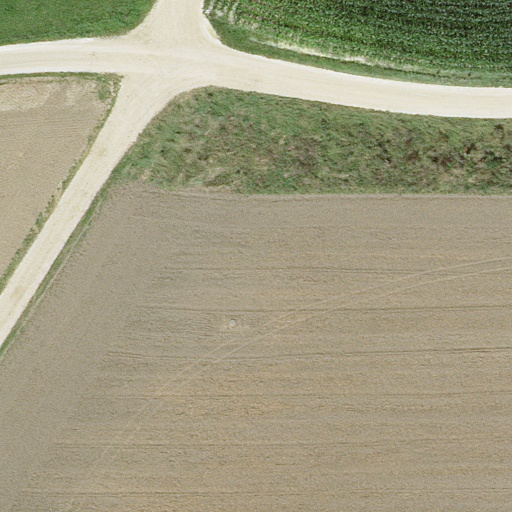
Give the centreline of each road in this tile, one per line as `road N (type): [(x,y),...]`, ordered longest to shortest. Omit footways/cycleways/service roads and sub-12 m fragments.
road 1 (motorway): [(0,131),(453,511)]
road 2 (track): [(0,65),(164,65),(385,100),(511,100)]
road 3 (track): [(0,315),(164,65),(183,0)]
road 4 (motorway): [(511,174),(303,0)]
